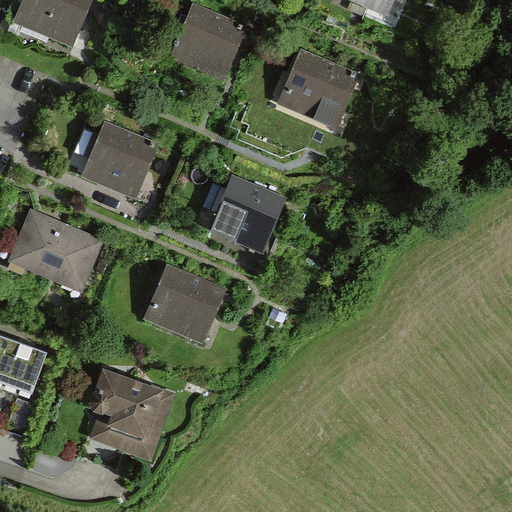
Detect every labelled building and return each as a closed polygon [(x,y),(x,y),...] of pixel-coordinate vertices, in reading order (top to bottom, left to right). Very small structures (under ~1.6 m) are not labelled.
[(89,0),(22,0),(13,20),(70,45),(89,0)] [(353,0),(386,13),(391,0),(353,0)] [(225,77),(243,26),(190,8),(173,59),(225,77)] [(336,127),(357,72),(298,51),(278,105),(336,127)] [(156,144),(102,123),(81,176),(135,197),(156,144)] [(287,199),(232,178),(209,238),(263,259),(287,199)] [(102,239),(29,210),(9,261),(82,290),(102,239)] [(225,289),(170,266),(147,318),(203,342),(225,289)] [(47,357),(0,340),(0,388),(32,400),(47,357)] [(171,396),(102,371),(90,404),(100,407),(88,439),(148,460),(171,396)]
